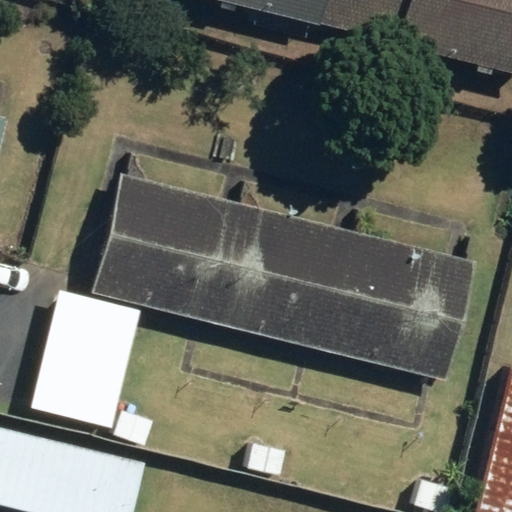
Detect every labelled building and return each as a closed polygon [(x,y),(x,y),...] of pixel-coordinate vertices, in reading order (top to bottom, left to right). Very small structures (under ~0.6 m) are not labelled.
[(222,0),(303,21),(308,0),(222,0)] [(511,0),(308,0),(303,21),(511,76),(511,0)] [(465,263),(109,174),(80,293),(436,381),(465,263)] [(49,293),(20,408),(102,429),(131,313),(49,293)] [(466,511),(511,511),(511,370),(502,368),(466,511)] [(123,511),(135,464),(0,430),(0,508),(15,511),(123,511)]
